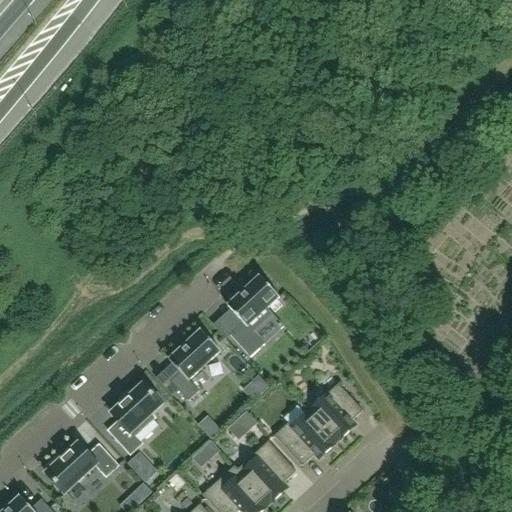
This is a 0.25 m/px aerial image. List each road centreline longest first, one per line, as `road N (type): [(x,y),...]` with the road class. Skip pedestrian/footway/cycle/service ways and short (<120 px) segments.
road 1 (residential): [(213,280),(0,474)]
road 2 (motorway): [(0,104),(85,0)]
